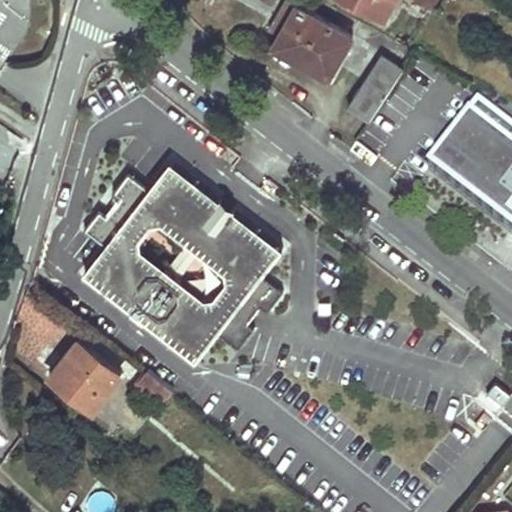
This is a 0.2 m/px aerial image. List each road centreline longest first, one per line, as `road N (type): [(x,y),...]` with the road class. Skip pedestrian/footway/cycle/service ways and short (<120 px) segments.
road 1 (residential): [(131,0),(147,22),(511,304)]
road 2 (residential): [(0,317),(93,0)]
